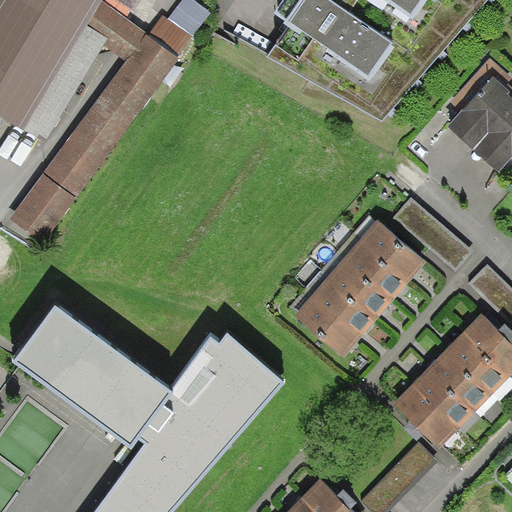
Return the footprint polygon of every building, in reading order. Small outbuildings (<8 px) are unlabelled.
[(126,62),(147,34),(105,1),(105,0),(0,0),(0,117),(46,144),(105,48),(126,62)] [(283,0),(274,14),(289,23),(266,56),(382,121),(484,0),(283,0)] [(147,34),(126,62),(11,219),(44,243),(180,59),(177,57),(191,37),(163,16),(150,35),(147,34)] [(445,126),(472,148),(511,101),(511,95),(501,87),(508,79),(485,59),(455,93),(466,103),(445,126)] [(511,101),(472,148),(498,170),(511,153),(511,101)] [(471,252),(407,194),(390,213),(454,271),(471,252)] [(371,217),(355,236),(404,277),(420,258),(371,217)] [(355,236),(339,255),(388,296),(404,277),(355,236)] [(339,255),(322,274),(372,315),(388,296),(339,255)] [(511,292),(484,264),(464,284),(511,333),(511,292)] [(322,274),(306,294),(356,334),(372,315),(322,274)] [(306,294),(290,313),(339,354),(356,334),(306,294)] [(98,511),(174,511),(285,385),(228,339),(222,348),(212,342),(173,397),(56,311),(18,363),(23,366),(131,449),(139,439),(148,447),(98,511)] [(511,348),(477,315),(460,333),(503,374),(511,365),(511,348)] [(460,333),(442,351),(486,392),(503,374),(460,333)] [(442,351),(425,369),(470,411),(487,393),(486,392),(442,351)] [(425,369),(409,386),(455,428),(470,411),(425,369)] [(391,405),(437,448),(455,428),(409,386),(391,405)] [(414,446),(359,501),(369,511),(379,511),(430,462),(414,446)] [(350,511),(317,479),(299,497),(314,511),(350,511)] [(314,511),(299,497),(284,511),(314,511)]
